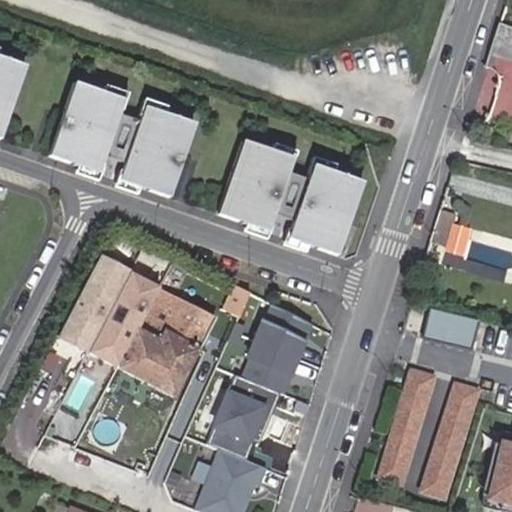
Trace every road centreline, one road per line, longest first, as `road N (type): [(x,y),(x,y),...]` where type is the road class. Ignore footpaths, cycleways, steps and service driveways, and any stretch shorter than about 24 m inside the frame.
road 1 (residential): [(472,0),(378,291)]
road 2 (residential): [(378,291),(126,206)]
road 3 (residential): [(378,291),(309,511)]
road 4 (residential): [(0,378),(74,226)]
